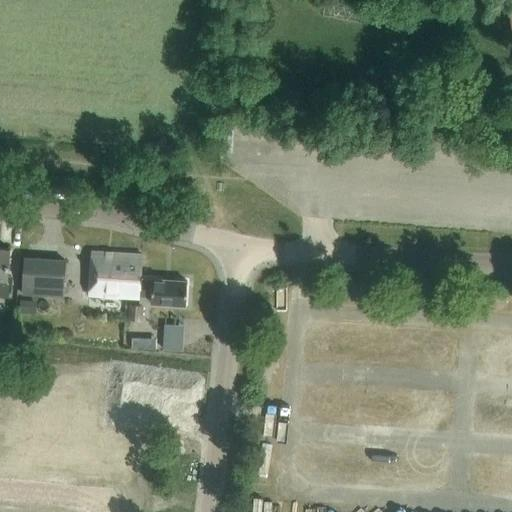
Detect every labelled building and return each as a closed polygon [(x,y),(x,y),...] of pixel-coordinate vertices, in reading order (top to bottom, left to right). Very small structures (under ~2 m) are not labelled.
[(0,277),(0,278),(0,280),(0,296),(9,297),(10,279),(7,278),(10,248),(0,247),(0,277)] [(89,294),(126,297),(127,277),(141,278),(141,277),(142,255),(92,251),(89,294)] [(22,294),(63,296),(65,258),(24,255),(22,294)] [(188,280),(141,277),(141,278),(127,277),(126,297),(139,298),(139,295),(152,296),(151,302),(187,305),(188,280)] [(36,313),(37,301),(20,300),(20,312),(36,313)] [(129,304),(128,320),(142,321),(144,306),(129,304)] [(68,399),(116,390),(113,372),(64,381),(68,399)]
